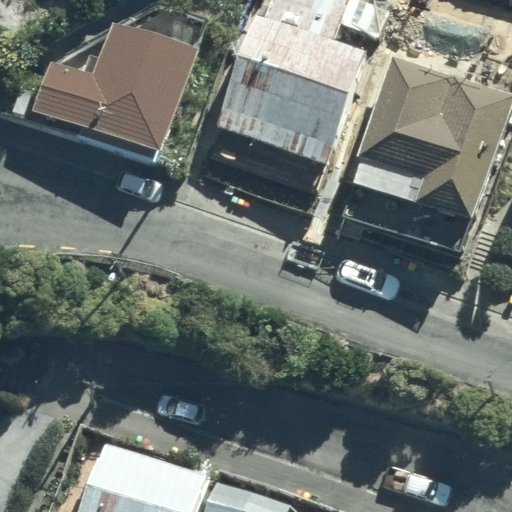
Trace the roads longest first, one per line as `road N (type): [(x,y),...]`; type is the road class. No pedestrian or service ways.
road 1 (residential): [(122,223),(511,360)]
road 2 (residential): [(0,158),(122,223)]
road 3 (residential): [(0,211),(122,223)]
